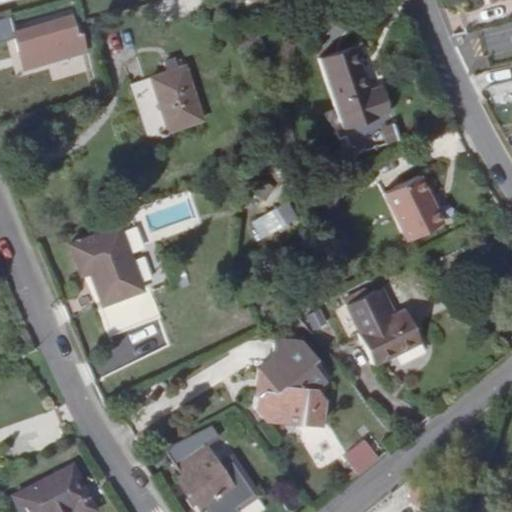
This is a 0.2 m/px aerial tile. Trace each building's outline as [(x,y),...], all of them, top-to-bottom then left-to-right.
[(26,66),(82,51),(77,34),(72,35),(66,16),(10,31),(15,50),(21,49),(26,66)] [(352,45),(317,56),(340,123),(385,108),(374,72),(363,75),(352,45)] [(20,68),(26,66),(21,49),(15,50),(20,68)] [(155,98),(189,88),(182,68),(149,79),(155,98)] [(201,121),(189,88),(155,98),(167,132),(201,121)] [(361,145),(391,137),(387,119),(356,127),(361,145)] [(400,229),(437,211),(433,203),(426,206),(420,193),(427,190),(419,173),(381,190),(400,229)] [(426,206),(433,203),(427,190),(420,193),(426,206)] [(442,221),(437,211),(400,229),(404,239),(442,221)] [(85,326),(132,304),(104,231),(54,250),(65,279),(74,276),(86,308),(79,311),(85,326)] [(375,289),(344,305),(372,362),(418,339),(404,309),(388,317),(375,289)] [(139,322),(132,304),(85,326),(91,341),(139,322)] [(313,427),(325,395),(312,395),(307,387),(316,381),(302,362),(310,357),(295,339),(276,336),(268,340),(265,363),(252,361),(250,373),(256,375),(255,383),(247,388),(245,399),(260,420),(268,421),(279,414),(295,417),(293,425),(313,427)] [(217,432),(210,423),(199,428),(206,439),(211,436),(217,432)] [(199,428),(176,439),(185,454),(170,464),(177,475),(173,478),(193,509),(197,507),(200,511),(232,511),(253,498),(211,436),(206,439),(199,428)] [(340,455),(355,474),(371,462),(356,443),(340,455)] [(68,468),(9,499),(16,511),(64,511),(71,509),(72,511),(90,511),(91,511),(68,468)] [(424,470),(416,483),(437,497),(441,500),(450,487),(424,470)] [(416,483),(414,482),(404,495),(428,511),(437,497),(416,483)]
